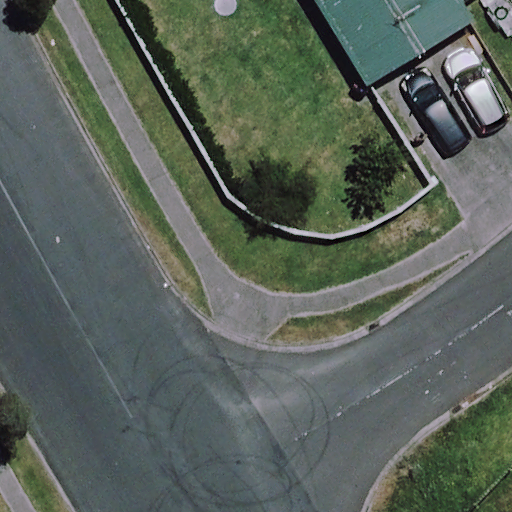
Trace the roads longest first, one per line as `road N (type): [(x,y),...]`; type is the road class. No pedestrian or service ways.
road 1 (residential): [(182,507),(424,362),(511,290)]
road 2 (residential): [(182,507),(0,193)]
